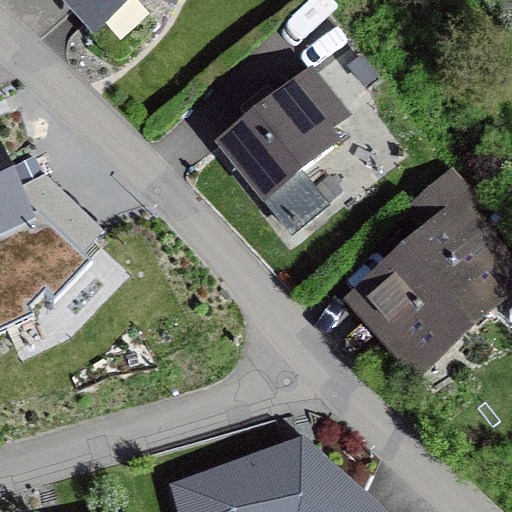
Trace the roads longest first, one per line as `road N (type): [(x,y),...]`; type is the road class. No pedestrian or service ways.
road 1 (residential): [(317,368),(161,183),(0,31)]
road 2 (residential): [(317,368),(0,466)]
road 3 (residential): [(466,511),(317,368)]
